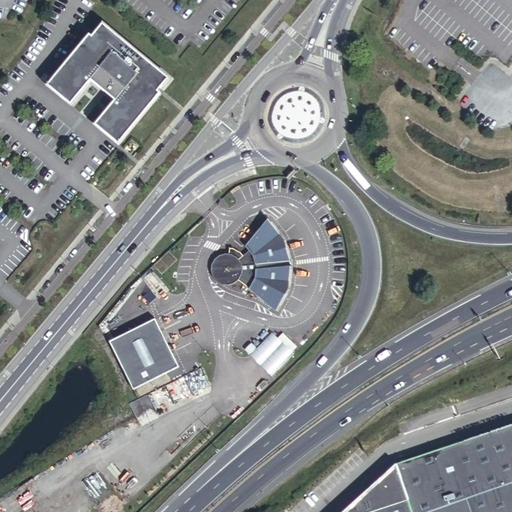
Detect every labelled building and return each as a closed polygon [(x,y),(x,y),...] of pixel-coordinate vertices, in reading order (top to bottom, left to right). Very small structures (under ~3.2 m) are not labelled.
[(98,83),(122,103),(101,128),(125,147),(168,97),(163,93),(173,80),(109,27),(99,39),(97,37),(54,87),(78,107),(98,83)] [(75,110),(78,107),(54,87),(52,90),(75,110)] [(101,128),(99,130),(126,152),(160,111),(157,109),(125,147),(101,128)] [(281,240),(265,222),(243,248),(246,251),(240,257),(237,254),(230,250),(226,250),(222,255),(217,256),(215,257),(212,259),(210,262),(208,266),(207,269),(207,273),(208,276),(210,279),(211,281),(214,284),(218,285),(221,286),(224,287),(228,286),(231,284),(233,283),(235,280),(273,312),(288,291),(289,268),(288,261),(281,240)] [(159,324),(114,346),(138,394),(183,372),(159,324)] [(253,341),(247,348),(274,374),(300,347),(284,332),(280,336),(274,331),(259,346),(253,341)] [(131,402),(139,418),(155,409),(148,394),(131,402)] [(511,511),(511,419),(397,457),(337,511),(511,511)]
